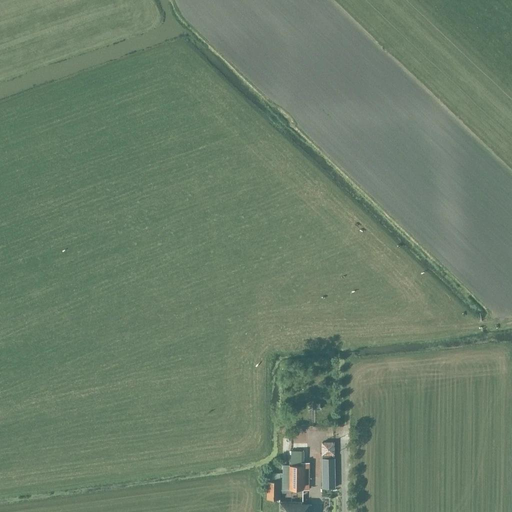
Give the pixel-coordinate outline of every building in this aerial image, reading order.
[(341,437),(341,426),(333,426),(332,437),(341,437)] [(307,441),(308,427),(291,427),(290,441),(307,441)] [(334,442),(321,442),(321,455),(334,455),(334,442)] [(283,490),(289,490),(303,490),(310,490),(310,461),(304,461),(304,450),(291,450),(291,466),(283,466),(283,473),(283,490)] [(322,489),(336,489),(335,458),(322,458),(322,489)] [(266,472),(266,482),(266,500),(280,500),(280,490),(283,490),(283,473),(280,472),(266,472)] [(279,501),(278,511),(311,511),(312,504),(302,504),(302,502),(279,501)]
